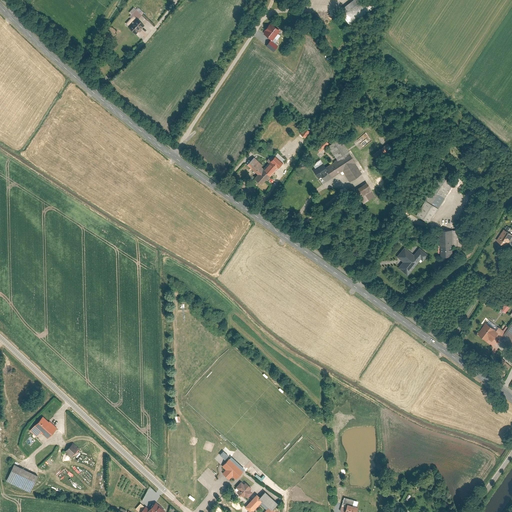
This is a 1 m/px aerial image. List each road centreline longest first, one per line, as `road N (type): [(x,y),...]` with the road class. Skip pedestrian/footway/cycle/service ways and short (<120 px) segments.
road 1 (tertiary): [(0,4),(172,155),(511,397)]
road 2 (residential): [(0,335),(187,511)]
